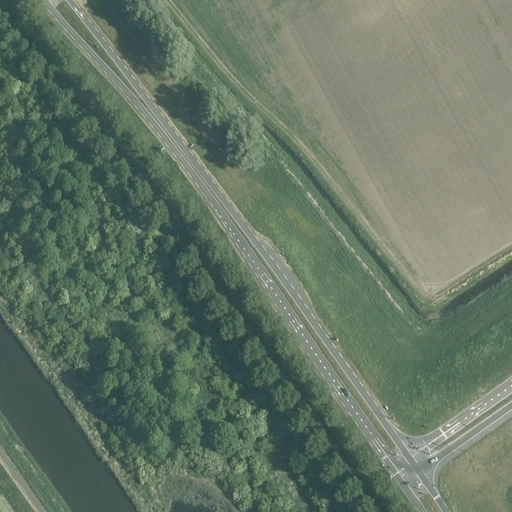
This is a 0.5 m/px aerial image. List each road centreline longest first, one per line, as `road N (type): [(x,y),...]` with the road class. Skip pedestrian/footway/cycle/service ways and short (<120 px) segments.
road 1 (secondary): [(45,0),(188,170),(400,476)]
road 2 (secondary): [(408,459),(68,0)]
road 3 (motorway): [(511,385),(408,459)]
